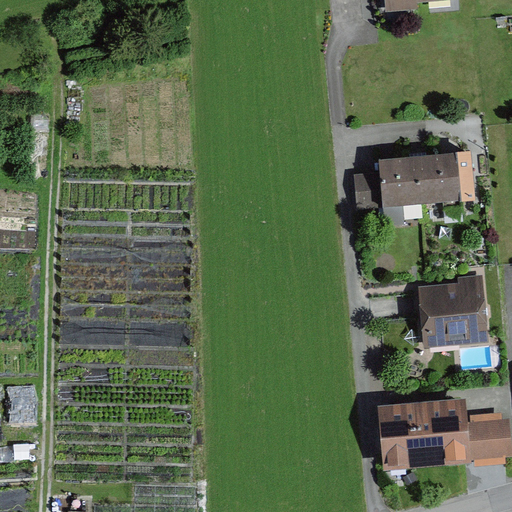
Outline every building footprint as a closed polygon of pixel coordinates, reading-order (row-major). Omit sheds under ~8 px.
[(442,0),(376,0),(378,12),(443,5),(442,0)] [(414,160),(418,205),(447,202),(443,158),(414,160)] [(378,208),(418,205),(414,160),(374,164),(378,208)] [(479,288),(411,294),(415,353),(484,347),(479,288)] [(458,406),(375,413),(380,470),(508,458),(504,420),(459,424),(458,406)]
